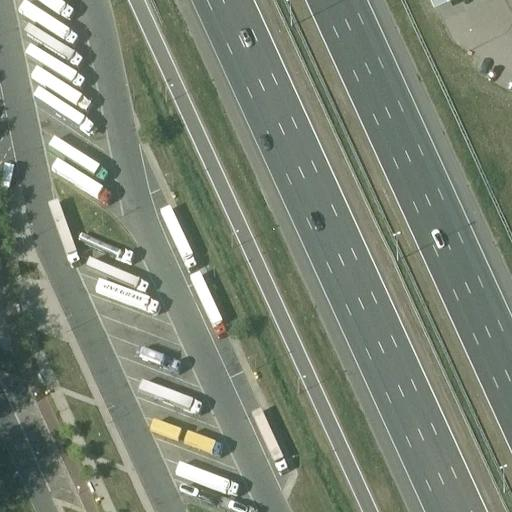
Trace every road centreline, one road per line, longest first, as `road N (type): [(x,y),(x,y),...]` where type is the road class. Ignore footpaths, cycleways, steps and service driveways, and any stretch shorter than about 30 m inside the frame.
road 1 (motorway): [(216,0),(450,511)]
road 2 (motorway): [(511,379),(340,0)]
